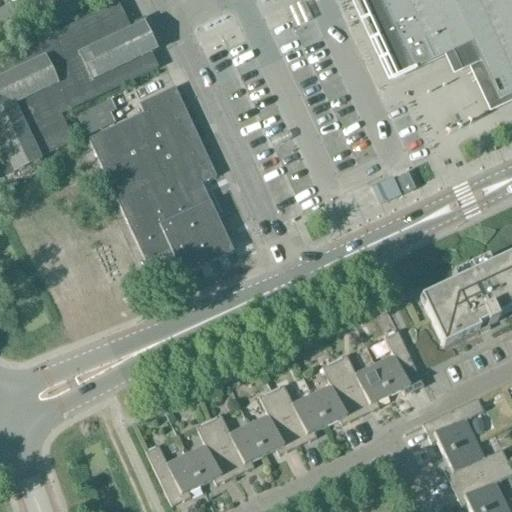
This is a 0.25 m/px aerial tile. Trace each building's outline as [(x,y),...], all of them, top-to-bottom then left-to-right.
[(511,0),(355,0),(393,81),(452,54),(461,74),(480,65),(499,104),(511,97),(511,0)] [(117,7),(0,62),(0,166),(8,163),(14,175),(42,163),(40,160),(72,145),(59,117),(73,110),(157,70),(149,56),(157,52),(144,25),(129,32),(117,7)] [(87,142),(145,265),(170,253),(182,279),(233,255),(200,185),(216,178),(175,90),(138,107),(142,116),(87,142)] [(86,140),(115,126),(110,116),(116,113),(110,102),(75,119),(86,140)] [(401,195),(413,190),(406,175),(394,181),(401,195)] [(380,207),(400,198),(392,182),(372,191),(380,207)] [(420,301),(443,350),(479,333),(477,329),(486,325),(488,329),(497,324),(496,321),(511,312),(511,257),(420,301)] [(404,399),(424,390),(397,335),(384,341),(393,359),(374,368),(389,400),(401,394),(404,399)] [(334,365),(360,420),(379,411),(377,406),(389,400),(374,368),(355,377),(346,359),(334,365)] [(311,398),(326,430),(339,424),(341,429),(360,420),(334,365),(321,371),(330,389),(311,398)] [(271,395),(298,450),(316,441),(314,436),(326,430),(311,398),(292,407),(284,389),(271,395)] [(248,428),(264,460),(276,454),(279,459),(298,450),(271,395),(259,401),(267,419),(248,428)] [(437,445),(443,458),(474,443),(465,424),(483,415),(477,402),(422,428),(431,448),(437,445)] [(208,425),(235,480),(254,471),(251,466),(264,460),(248,428),(229,437),(221,419),(208,425)] [(186,458),(201,490),(213,484),(216,489),(235,480),(208,425),(196,431),(205,449),(186,458)] [(452,492),(507,465),(501,453),(483,462),(474,443),(443,458),(449,470),(443,473),(452,492)] [(158,449),(145,456),(172,511),(191,501),(188,496),(201,490),(186,458),(167,467),(158,449)] [(467,508),(468,511),(490,511),(504,505),(495,486),(511,478),(511,475),(507,465),(452,492),(461,511),(467,508)]
